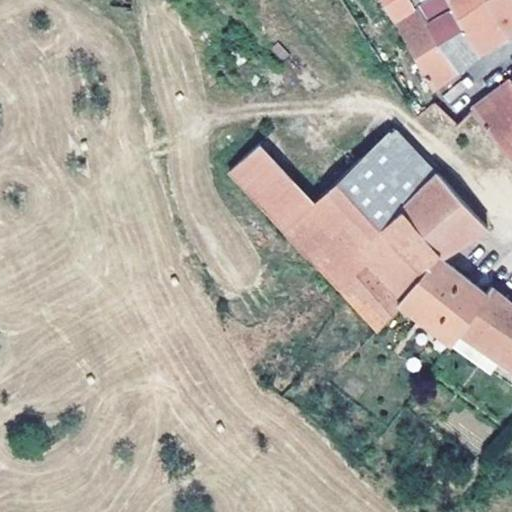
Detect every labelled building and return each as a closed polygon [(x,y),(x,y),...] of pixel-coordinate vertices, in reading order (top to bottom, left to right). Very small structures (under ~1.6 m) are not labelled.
[(426,17),(415,0),(379,0),(432,88),(445,79),(457,71),(426,17)] [(447,0),(415,0),(426,17),(457,71),(468,62),(479,54),(447,0)] [(507,35),(486,0),(447,0),(479,54),(493,44),(507,35)] [(511,0),(486,0),(507,35),(511,30),(511,0)] [(511,81),(511,80),(472,109),(511,156),(511,81)] [(379,228),(438,172),(394,129),(358,159),(337,179),(379,228)] [(260,141),(230,168),(250,192),(267,210),(270,213),(295,190),(308,205),(314,199),(260,141)] [(439,254),(488,225),(438,172),(379,228),(337,179),(314,199),(308,205),(284,227),(339,287),(368,318),(387,292),(439,254)] [(308,205),(295,190),(270,213),(284,227),(308,205)] [(459,329),(486,291),(462,272),(439,254),(387,292),(403,304),(427,323),(419,332),(443,351),(450,342),(459,329)] [(511,301),(490,285),(486,291),(459,329),(511,364),(511,301)] [(339,287),(320,300),(362,348),(379,330),(403,304),(387,292),(368,318),(339,287)] [(511,364),(459,329),(450,342),(511,384),(511,364)] [(385,453),(376,446),(365,459),(374,467),(385,453)] [(390,457),(385,453),(374,467),(378,470),(390,457)]
